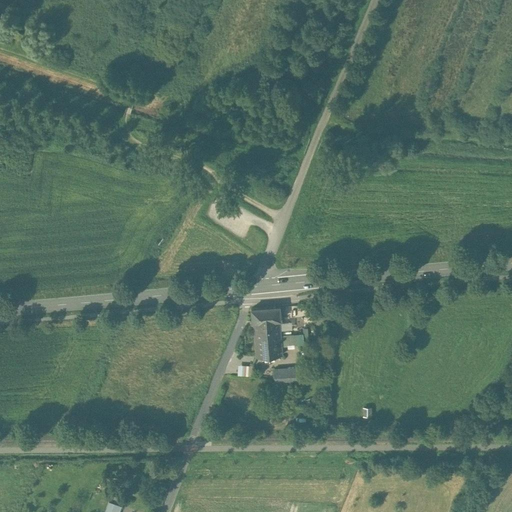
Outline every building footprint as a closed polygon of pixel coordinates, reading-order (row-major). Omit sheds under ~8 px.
[(279,305),(251,308),(252,324),(253,324),(279,322),(280,322),(279,305)] [(279,322),(253,324),(256,356),(282,354),(279,322)] [(252,364),(245,363),(243,373),(251,376),(252,364)] [(296,367),(274,369),(274,383),(297,381),(296,367)] [(118,511),(121,506),(109,501),(105,511),(107,511),(118,511)]
